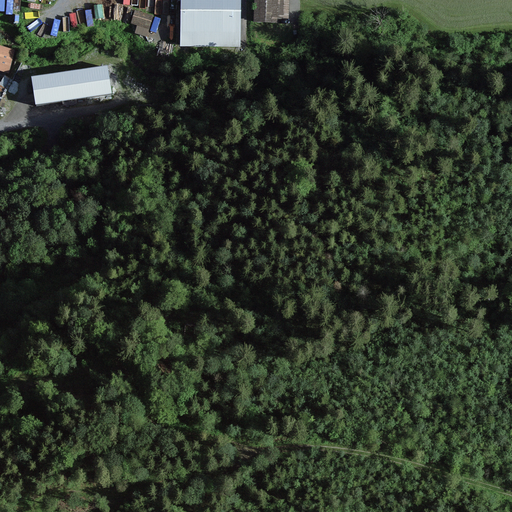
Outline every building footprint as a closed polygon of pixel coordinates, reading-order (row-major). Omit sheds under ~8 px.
[(183,0),(183,33),(191,33),(191,47),(204,47),(204,46),(222,45),(222,33),(233,33),(233,0),(183,0)] [(286,0),(257,0),(257,23),(261,23),(261,20),(274,20),(274,16),(286,17),(286,0)] [(136,13),(133,23),(148,28),(151,18),(136,13)] [(0,69),(7,71),(12,51),(0,48),(0,69)] [(111,95),(107,68),(32,79),(36,107),(111,95)] [(195,325),(181,325),(181,342),(195,342),(195,325)]
